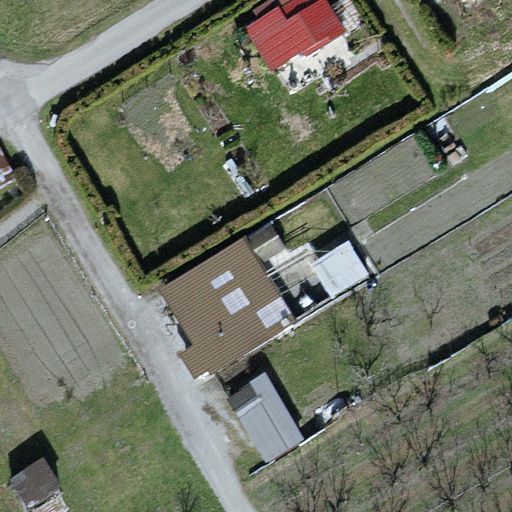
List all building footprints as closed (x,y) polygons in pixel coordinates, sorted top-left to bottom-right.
[(335,26),(318,0),(274,0),(258,10),(265,22),(254,28),(275,62),(335,26)] [(292,319),(243,241),(165,290),(199,344),(189,350),(200,368),(210,362),(214,368),(292,319)] [(365,273),(346,245),(316,265),(335,294),(365,273)] [(300,436),(266,379),(232,400),(266,457),(300,436)] [(58,484),(44,461),(14,480),(29,503),(58,484)]
